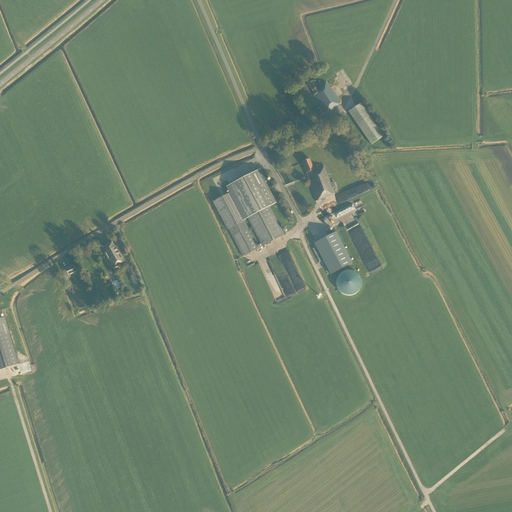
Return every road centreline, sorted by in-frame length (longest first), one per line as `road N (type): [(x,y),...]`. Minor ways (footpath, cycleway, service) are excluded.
road 1 (track): [(430,511),(262,148)]
road 2 (unclassified): [(0,293),(206,172),(262,148)]
road 3 (unclassified): [(262,148),(338,109),(395,0)]
road 4 (unclassified): [(262,148),(198,0)]
road 5 (secondary): [(0,85),(103,0)]
